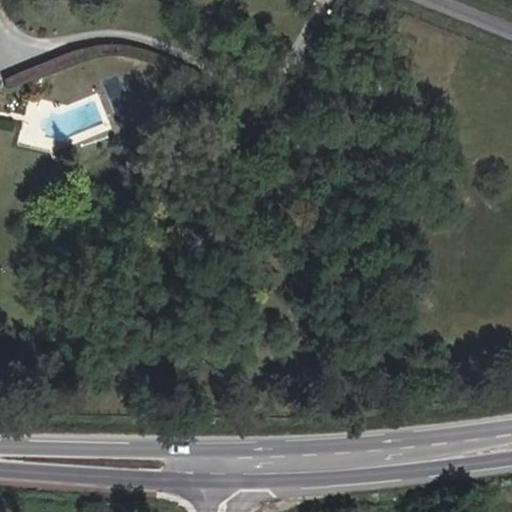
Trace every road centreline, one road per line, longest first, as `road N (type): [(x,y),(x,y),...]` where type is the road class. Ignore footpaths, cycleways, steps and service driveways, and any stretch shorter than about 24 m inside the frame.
road 1 (secondary): [(244,464),(0,449)]
road 2 (secondary): [(454,448),(244,464)]
